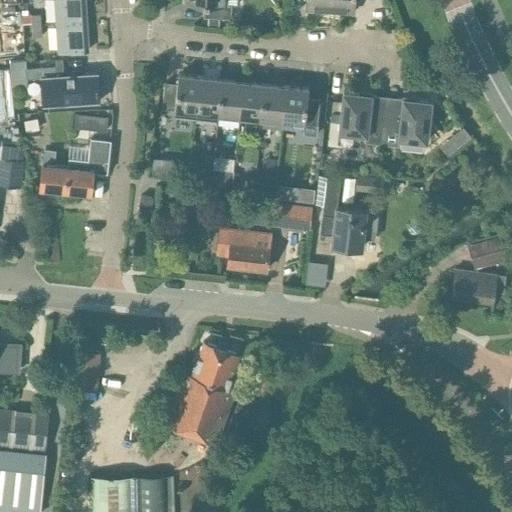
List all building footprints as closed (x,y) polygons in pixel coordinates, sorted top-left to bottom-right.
[(55,0),(57,23),(87,24),(85,0),(55,0)] [(226,4),(225,0),(185,0),(185,4),(204,4),(203,17),(231,18),(231,4),(226,4)] [(330,11),(330,0),(305,0),(305,9),(330,11)] [(330,0),(330,11),(354,12),(354,0),(330,0)] [(21,2),(21,15),(22,24),(31,24),(30,15),(30,14),(28,14),(28,2),(21,2)] [(31,26),(41,25),(40,14),(30,15),(31,24),(31,26)] [(89,51),(87,24),(57,23),(59,52),(89,51)] [(41,25),(31,26),(32,37),(42,36),(41,25)] [(57,75),(56,66),(25,67),(25,79),(40,78),(42,105),(99,102),(97,72),(57,75)] [(0,117),(12,116),(9,68),(0,68),(0,117)] [(196,118),(200,76),(178,73),(177,83),(165,82),(162,108),(174,109),(174,115),(196,118)] [(218,114),(222,78),(200,76),(196,118),(218,120),(219,114),(218,114)] [(240,116),(243,81),(222,78),(218,114),(219,114),(240,116)] [(261,119),(265,83),(243,81),(240,116),(261,119)] [(283,121),(286,85),(265,83),(261,119),(282,121),(283,121)] [(283,121),(282,121),(281,127),(304,130),(305,123),(317,125),(320,99),(307,97),(308,88),(286,85),(283,121)] [(382,144),(386,105),(375,104),(376,95),(343,92),(339,132),(365,135),(364,143),(382,144)] [(386,105),(382,144),(399,146),(400,139),(426,141),(431,101),(398,98),(397,106),(386,105)] [(91,115),(89,129),(106,131),(107,117),(98,116),(91,115)] [(24,121),(23,121),(25,131),(39,129),(37,118),(24,121)] [(463,127),(454,133),(462,143),(470,137),(466,131),(463,127)] [(42,162),(39,187),(90,193),(93,171),(107,173),(108,163),(110,140),(90,138),(89,148),(69,145),(68,158),(69,158),(68,165),(54,163),(55,150),(43,149),(42,162)] [(22,161),(24,143),(2,140),(0,156),(0,185),(21,188),(25,161),(22,161)] [(213,156),(212,169),(232,171),(233,158),(213,156)] [(152,158),(150,174),(174,176),(175,160),(152,158)] [(210,183),(210,177),(211,169),(200,168),(199,176),(201,176),(200,182),(210,183)] [(211,169),(210,177),(221,177),(220,185),(231,186),(233,171),(232,171),(212,169),(211,169)] [(210,177),(210,183),(220,185),(220,178),(210,177)] [(322,213),(320,227),(333,229),(331,245),(361,248),(363,235),(375,236),(378,211),(366,210),(337,206),(340,178),(326,177),(323,204),(322,213)] [(254,189),(254,181),(244,180),(244,188),(254,189)] [(254,181),(254,189),(263,190),(263,182),(254,181)] [(462,186),(450,188),(451,195),(463,193),(462,186)] [(297,187),(296,200),(313,202),(314,189),(297,187)] [(151,207),(153,193),(141,192),(139,206),(151,207)] [(301,229),(303,207),(279,205),(277,226),(301,229)] [(169,222),(166,235),(178,238),(182,225),(169,222)] [(218,228),(216,255),(228,256),(227,265),(265,270),(270,234),(231,229),(218,228)] [(499,236),(468,245),(474,269),(507,261),(507,259),(499,236)] [(492,303),(495,274),(455,269),(451,298),(492,303)] [(227,387),(239,354),(204,340),(192,374),(184,372),(165,425),(216,443),(234,390),(227,387)] [(0,371),(20,373),(21,342),(0,341),(0,371)] [(97,390),(99,352),(73,350),(70,388),(97,390)] [(0,449),(45,454),(49,414),(0,408),(0,449)] [(38,511),(45,454),(0,449),(0,511),(38,511)] [(92,511),(167,511),(167,474),(136,476),(92,477),(92,511)]
